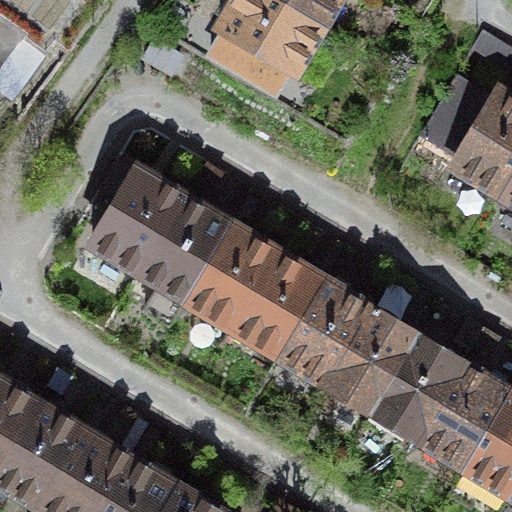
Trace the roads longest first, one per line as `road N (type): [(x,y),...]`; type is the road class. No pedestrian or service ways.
road 1 (residential): [(511,311),(155,102),(127,105),(107,119),(13,266)]
road 2 (residential): [(356,511),(28,308),(13,266)]
road 3 (residential): [(134,0),(6,175),(13,266)]
